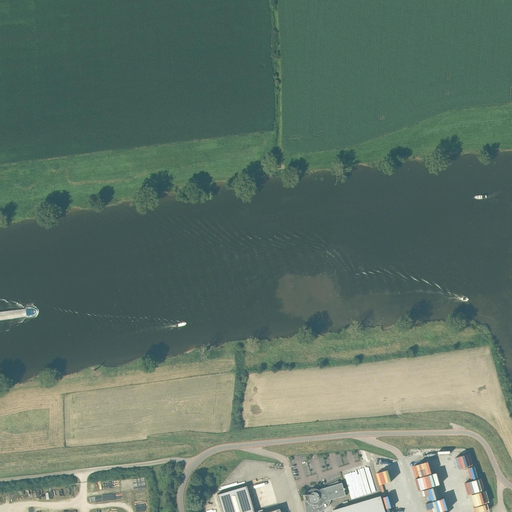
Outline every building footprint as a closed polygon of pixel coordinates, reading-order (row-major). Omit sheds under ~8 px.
[(443,456),(443,461),(456,460),(456,454),(462,454),(462,451),(435,451),(435,456),(443,456)] [(465,466),(473,465),(471,453),(463,455),(465,466)] [(416,465),(419,477),(436,473),(433,461),(416,465)] [(253,466),(256,467),(255,471),(263,472),(264,465),(254,463),(253,466)] [(397,477),(393,466),(379,470),(382,482),(397,477)] [(415,480),(418,492),(440,486),(436,474),(415,480)] [(122,491),(145,489),(144,477),(121,480),(122,491)] [(346,495),(342,483),(319,490),(317,489),(316,489),(315,489),(314,489),(312,489),(310,490),(309,491),(308,492),(307,493),(305,494),(306,501),(306,502),(305,502),(306,511),(321,511),(324,511),(326,509),(327,508),(328,506),(330,504),(330,502),(331,500),(346,495)] [(254,511),(246,485),(217,495),(222,511),(279,511),(279,508),(267,511),(254,511)] [(385,511),(381,496),(333,510),(333,511),(385,511)] [(476,504),(477,511),(479,511),(491,510),(489,501),(486,502),(476,504)]
